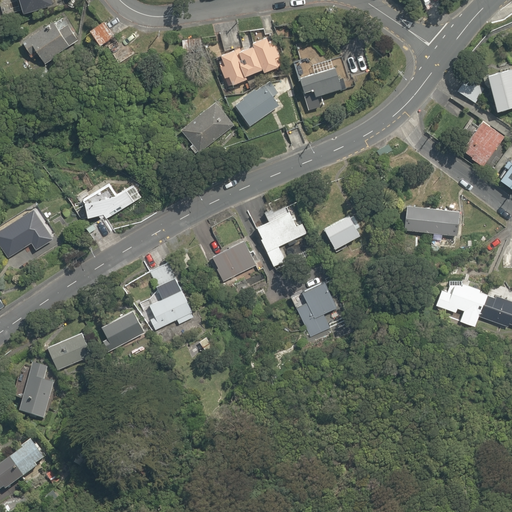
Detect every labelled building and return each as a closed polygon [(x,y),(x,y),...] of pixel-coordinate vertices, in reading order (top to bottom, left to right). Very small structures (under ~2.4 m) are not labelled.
[(17,0),(21,13),(55,3),(53,0),(17,0)] [(113,36),(104,18),(88,26),(97,44),(113,36)] [(40,53),(46,62),(69,48),(67,45),(76,40),(65,23),(57,28),(52,20),(29,34),(20,39),(32,58),(40,53)] [(262,66),(264,71),(284,64),(272,33),(215,54),(226,85),(246,78),(244,73),(262,66)] [(135,52),(125,35),(108,46),(118,62),(135,52)] [(315,65),(312,57),(291,65),(308,111),(325,105),(322,97),(351,86),(340,56),(315,65)] [(511,68),(511,66),(484,73),(494,111),(511,106),(511,68)] [(468,76),(458,90),(474,102),(484,88),(468,76)] [(273,98),(277,94),(266,80),(234,103),(251,126),(279,105),(273,98)] [(234,124),(214,98),(178,126),(191,142),(188,145),(195,153),(210,141),(214,146),(220,141),(217,137),(234,124)] [(476,159),(472,164),(479,169),(504,135),(480,117),(459,147),(476,159)] [(511,160),(500,178),(511,186),(511,160)] [(98,210),(102,217),(143,196),(135,181),(115,191),(109,179),(78,195),(88,215),(98,210)] [(458,206),(405,202),(402,230),(456,234),(458,206)] [(33,203),(0,223),(0,245),(7,257),(30,243),(34,241),(50,231),(33,203)] [(261,236),(258,238),(266,253),(273,265),(286,258),(280,245),(304,232),(289,204),(254,223),(261,236)] [(355,226),(360,223),(352,209),(322,225),(333,246),(359,232),(355,226)] [(34,241),(30,243),(36,252),(56,240),(50,231),(34,241)] [(243,238),(210,254),(224,280),(256,264),(243,238)] [(149,317),(156,329),(175,318),(177,324),(193,315),(172,275),(155,284),(162,297),(148,305),(154,315),(149,317)] [(336,305),(324,278),(290,294),(309,336),(330,326),(323,311),(336,305)] [(446,289),(440,287),(435,303),(456,310),(457,307),(463,309),(459,321),(474,326),(486,290),(477,287),(478,284),(462,278),(461,283),(450,279),(446,289)] [(511,300),(488,293),(480,318),(507,326),(508,323),(511,324),(511,300)] [(103,322),(115,344),(144,328),(132,307),(103,322)] [(50,349),(58,369),(94,354),(85,334),(50,349)] [(43,380),(46,366),(34,363),(22,411),(46,417),(54,383),(43,380)] [(15,449),(17,452),(0,464),(0,486),(2,485),(4,488),(37,464),(35,462),(42,457),(29,439),(15,449)]
